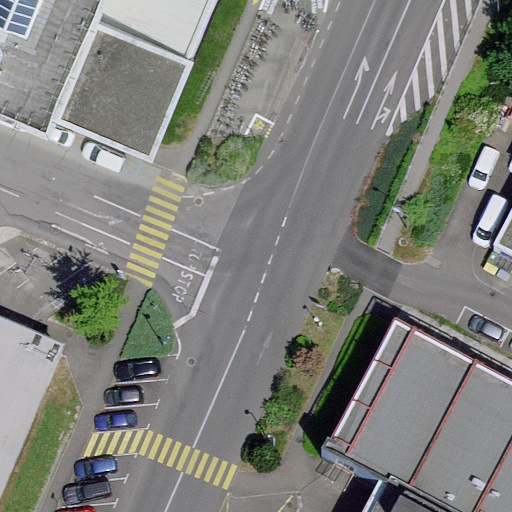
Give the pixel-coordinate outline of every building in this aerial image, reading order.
[(0,0),(0,87),(57,112),(64,103),(158,140),(218,0),(0,0)] [(511,218),(496,249),(511,257),(511,218)] [(0,504),(64,354),(18,334),(0,326),(0,504)] [(385,484),(435,511),(511,511),(511,389),(401,332),(332,459),(385,484)] [(435,511),(385,484),(370,511),(435,511)]
